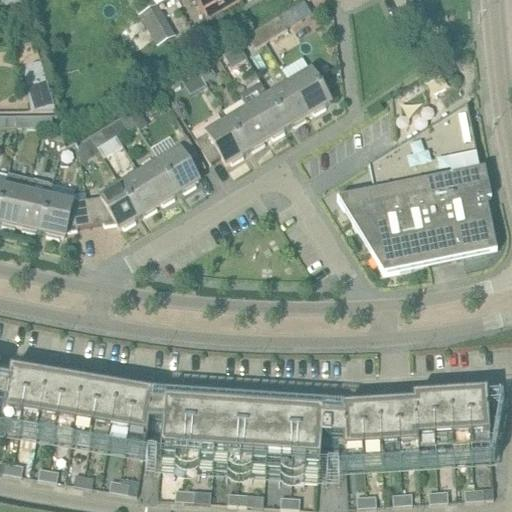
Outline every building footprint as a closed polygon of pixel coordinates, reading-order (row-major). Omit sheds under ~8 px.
[(194,0),(206,20),(222,11),(239,2),(238,0),(194,0)] [(141,22),(156,48),(175,37),(157,6),(155,7),(151,1),(134,11),(139,18),(135,20),(137,25),(141,22)] [(256,32),(265,46),(287,32),(286,31),(286,32),(279,20),(279,19),(262,29),(256,32)] [(30,29),(16,32),(18,47),(33,44),(30,29)] [(265,46),(256,32),(247,38),(256,52),(265,46)] [(239,49),(224,59),(232,71),(247,62),(239,49)] [(209,68),(198,75),(204,85),(215,78),(209,68)] [(310,74),(289,87),(308,119),(312,116),(314,118),(325,111),(324,109),(325,109),(324,107),(329,105),(310,74)] [(289,87),(269,99),(287,130),(291,127),(292,128),(293,128),(294,130),(306,123),(304,121),(308,119),(289,87)] [(31,113),(36,113),(55,113),(51,100),(48,91),(28,94),(31,113)] [(269,99),(248,111),(267,143),(271,141),(273,143),(284,136),(283,134),(284,133),(283,132),(287,130),(269,99)] [(466,108),(368,168),(374,194),(337,202),(383,278),(482,257),(486,256),(490,253),(492,249),(493,245),(493,240),(466,108)] [(267,143),(248,111),(228,124),(246,154),(250,152),(251,153),(252,153),(253,155),(265,148),(263,146),(267,143)] [(139,112),(130,117),(136,127),(140,134),(149,128),(139,112)] [(130,117),(119,124),(125,134),(136,127),(130,117)] [(15,131),(39,131),(39,119),(15,119),(15,131)] [(39,119),(39,131),(52,130),(52,119),(39,119)] [(246,154),(228,124),(195,143),(210,168),(211,167),(210,166),(221,160),(226,168),(230,166),(231,168),(243,161),(242,158),(243,158),(242,157),(246,154)] [(102,134),(91,141),(97,151),(108,144),(102,134)] [(159,165),(177,196),(182,193),(182,194),(183,194),(184,196),(196,189),(195,187),(198,185),(193,177),(204,170),(204,171),(205,171),(186,139),(174,147),(178,154),(159,165)] [(159,165),(139,177),(159,209),(162,207),(163,209),(174,202),(173,200),(174,199),(173,198),(177,196),(159,165)] [(15,230),(19,231),(30,181),(7,176),(4,189),(5,189),(0,209),(0,225),(1,225),(1,227),(2,227),(1,229),(14,232),(15,230)] [(159,209),(139,177),(120,188),(138,219),(142,217),(143,218),(144,217),(145,219),(157,212),(156,210),(159,209)] [(53,187),(30,181),(19,231),(22,232),(21,234),(35,237),(35,235),(36,235),(36,233),(41,235),(49,200),(50,200),(53,187)] [(134,222),(138,219),(120,188),(100,200),(86,203),(90,228),(102,226),(102,227),(104,227),(104,229),(116,227),(119,232),(122,230),(124,232),(135,225),(134,223),(135,223),(134,222)] [(50,200),(49,200),(41,235),(46,236),(45,237),(46,237),(46,240),(59,243),(60,240),(64,241),(65,236),(77,234),(77,231),(78,231),(78,230),(90,228),(86,203),(72,205),(50,200)] [(146,445),(148,435),(153,410),(154,403),(10,378),(8,385),(4,410),(2,420),(146,445)] [(8,385),(0,383),(0,409),(4,410),(8,385)] [(342,422),(343,451),(344,459),(415,454),(415,448),(489,443),(487,401),(412,405),(413,411),(341,416),(342,422)] [(319,479),(321,450),(323,420),(163,409),(163,410),(161,436),(159,468),(319,479)] [(148,435),(161,436),(163,410),(153,410),(148,435)] [(323,420),(321,450),(343,451),(342,422),(323,420)] [(0,477),(12,479),(13,468),(0,465),(0,477)] [(13,468),(12,479),(21,481),(23,470),(13,468)] [(37,483),(47,485),(49,474),(39,472),(37,483)] [(49,474),(47,485),(56,487),(58,476),(49,474)] [(73,489),(82,491),(84,480),(75,478),(73,489)] [(84,480),(82,491),(92,493),(94,482),(84,480)] [(108,496),(118,497),(120,486),(110,485),(108,496)] [(129,488),(120,486),(118,497),(127,499),(129,488)] [(492,493),(473,494),(474,505),(484,504),(493,503),(492,493)] [(174,505),(184,506),(185,495),(175,494),(174,505)] [(474,505),(473,494),(464,494),(465,505),(474,505)] [(185,495),(184,506),(211,507),(211,496),(185,495)] [(438,496),(438,507),(448,506),(447,495),(438,496)] [(429,508),(438,507),(438,496),(428,497),(429,508)] [(227,509),(237,509),(238,498),(228,497),(227,509)] [(238,498),(237,509),(246,510),(247,499),(238,498)] [(402,509),(402,498),(392,499),(393,510),(402,509)] [(402,498),(402,509),(412,509),(411,498),(402,498)] [(359,511),(366,511),(366,500),(356,501),(356,511),(359,511)] [(366,500),(366,511),(376,511),(375,500),(366,500)] [(289,511),(290,502),(281,501),(279,511),(289,511)] [(290,502),(289,511),(299,511),(300,502),(290,502)]
